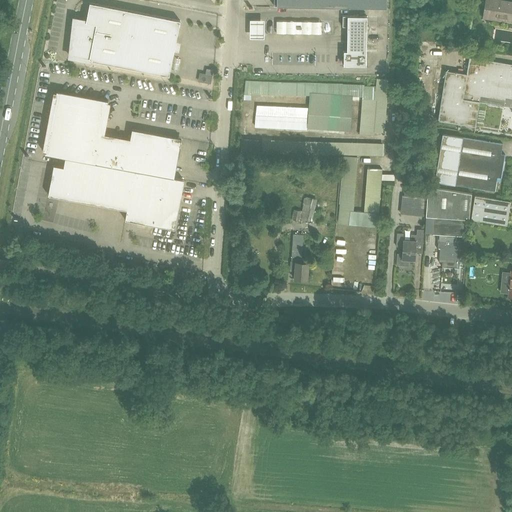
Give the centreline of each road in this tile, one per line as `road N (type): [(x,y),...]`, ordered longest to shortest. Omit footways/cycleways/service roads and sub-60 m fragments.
road 1 (unclassified): [(212,300),(231,0)]
road 2 (unclassified): [(212,300),(288,296),(511,317)]
road 3 (secondary): [(26,0),(0,134)]
road 4 (residential): [(360,511),(231,500)]
